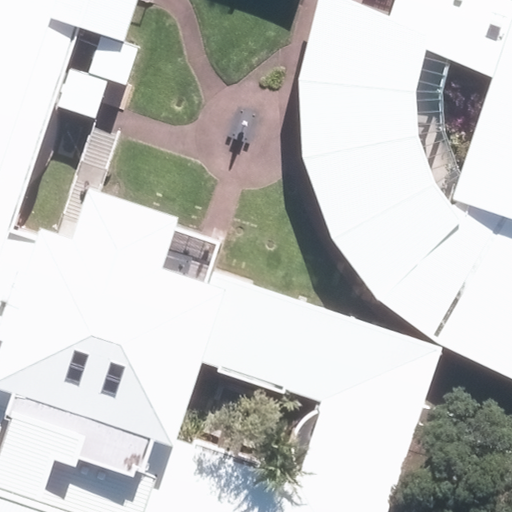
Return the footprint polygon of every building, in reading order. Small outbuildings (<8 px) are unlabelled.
[(0,0),(0,182),(12,176),(68,0),(0,0)] [(68,0),(12,176),(23,224),(91,19),(136,32),(146,0),(68,0)] [(511,359),(511,0),(407,0),(404,12),(370,0),(324,0),(306,70),(311,152),(337,228),(373,281),(444,325),(511,359)] [(112,175),(95,226),(61,215),(53,232),(23,224),(12,176),(0,182),(0,466),(143,511),(397,511),(458,339),(180,253),(196,202),(112,175)] [(143,511),(0,466),(0,511),(143,511)]
